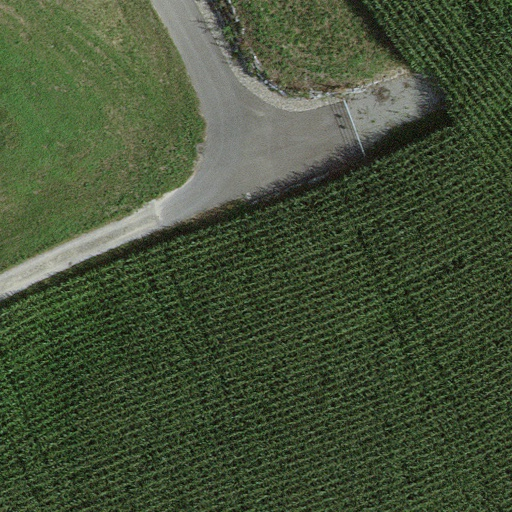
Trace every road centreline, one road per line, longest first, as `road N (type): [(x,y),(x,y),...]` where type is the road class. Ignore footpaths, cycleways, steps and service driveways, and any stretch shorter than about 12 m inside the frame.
road 1 (track): [(220,115),(219,156),(194,191),(0,289)]
road 2 (track): [(220,115),(162,0)]
